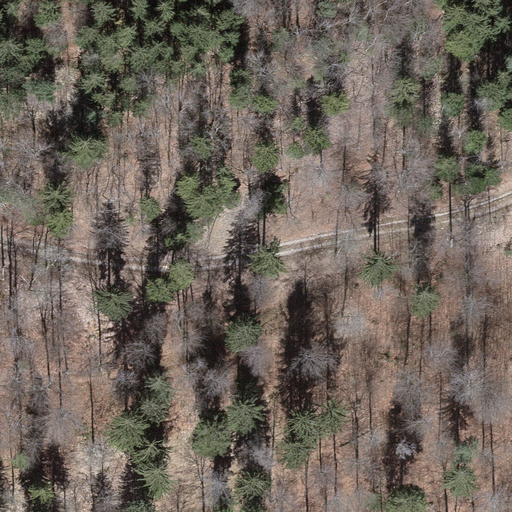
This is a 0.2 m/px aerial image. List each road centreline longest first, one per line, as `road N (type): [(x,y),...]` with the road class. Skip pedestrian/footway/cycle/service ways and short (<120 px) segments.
road 1 (track): [(0,244),(136,267),(441,229),(511,200)]
road 2 (track): [(0,405),(51,399),(229,349),(406,234)]
road 3 (track): [(92,14),(35,76),(0,96)]
